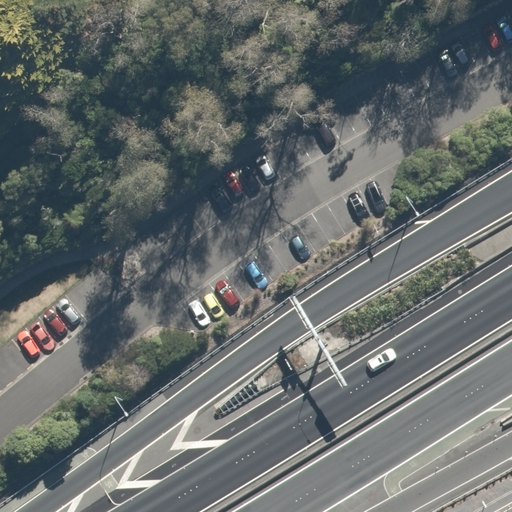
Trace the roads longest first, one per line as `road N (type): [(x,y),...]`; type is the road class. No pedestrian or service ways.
road 1 (trunk): [(32,511),(283,332),(511,195)]
road 2 (trunk): [(154,511),(511,291)]
road 3 (trunk): [(511,367),(277,511)]
road 4 (trunk): [(511,444),(388,511)]
